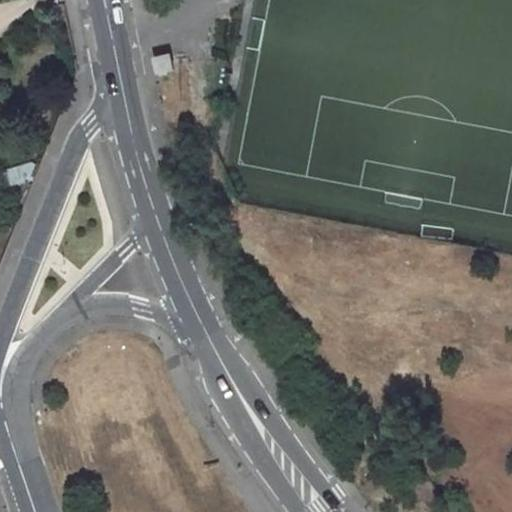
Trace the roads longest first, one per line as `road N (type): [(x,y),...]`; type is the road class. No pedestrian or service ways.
road 1 (primary): [(342,511),(228,355),(209,296),(200,228),(197,0)]
road 2 (primary): [(145,242),(213,387),(294,511)]
road 3 (primary): [(81,0),(145,242)]
road 4 (unclassified): [(0,375),(13,335),(38,309),(77,276),(145,242)]
